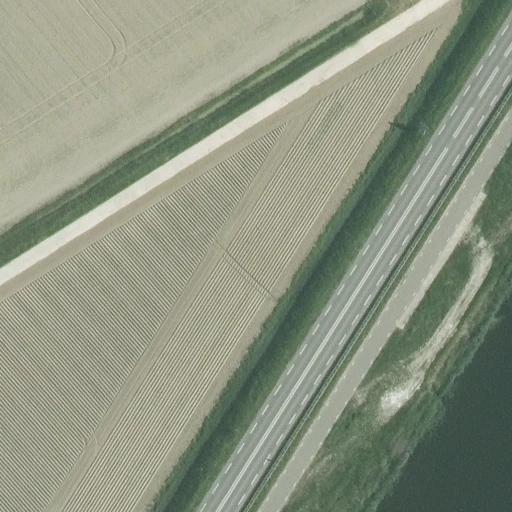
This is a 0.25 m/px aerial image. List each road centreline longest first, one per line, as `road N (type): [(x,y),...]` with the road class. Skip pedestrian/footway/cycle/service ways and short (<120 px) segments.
road 1 (trunk): [(511,44),(218,511)]
road 2 (unclassified): [(271,511),(511,128)]
